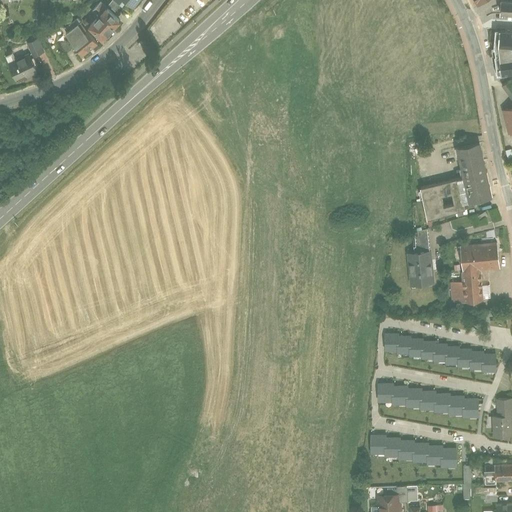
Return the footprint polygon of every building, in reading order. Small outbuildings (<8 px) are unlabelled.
[(97,16),(89,24),(104,38),(123,19),(103,0),(102,0),(92,11),(97,16)] [(511,0),(497,0),(496,12),(511,13),(511,0)] [(69,22),(73,27),(80,21),(76,16),(69,22)] [(83,54),(98,41),(80,21),(73,27),(72,28),(79,35),(72,42),(83,54)] [(511,29),(495,29),(494,49),(496,64),(511,62),(511,29)] [(25,38),(33,55),(44,50),(36,33),(25,38)] [(71,48),(66,39),(61,42),(66,51),(71,48)] [(17,57),(9,61),(17,77),(27,72),(29,76),(39,70),(30,51),(26,53),(25,50),(16,55),(17,57)] [(511,71),(511,62),(496,64),(497,73),(511,71)] [(511,80),(510,78),(501,84),(511,98),(511,80)] [(511,103),(500,107),(505,131),(510,130),(511,135),(511,134),(511,103)] [(461,201),(466,200),(491,195),(478,140),(453,146),(461,176),(417,185),(424,218),(463,209),(461,201)] [(511,155),(509,145),(503,147),(506,159),(511,157),(511,155)] [(416,251),(430,250),(427,227),(416,230),(416,251)] [(498,268),(496,242),(458,245),(458,247),(452,248),(453,261),(459,261),(461,280),(448,281),(450,303),(482,301),(479,269),(498,268)] [(433,284),(430,250),(416,251),(405,252),(408,286),(433,284)] [(456,347),(456,344),(445,345),(445,342),(433,342),(433,339),(420,340),(420,336),(408,337),(408,334),(396,334),(396,331),(383,332),(383,350),(395,350),(395,353),(407,353),(407,355),(420,355),(420,358),(432,358),(432,361),(443,361),(443,363),(456,363),(456,366),(468,366),(468,369),(480,369),(480,371),(493,371),(492,352),(481,352),(481,350),(469,350),(469,347),(456,347)] [(447,394),(447,391),(434,392),(434,389),(419,389),(419,386),(405,387),(405,384),(391,384),(391,382),(376,382),(377,399),(391,399),(391,404),(405,403),(405,406),(420,406),(420,408),(433,408),(434,411),(447,411),(447,413),(461,413),(461,415),(476,414),(475,396),(461,396),(461,394),(447,394)] [(511,435),(510,397),(493,398),(494,414),(490,414),(490,436),(511,435)] [(370,452),(383,451),(383,454),(398,454),(398,456),(412,456),(412,459),(426,459),(426,462),(440,462),(440,465),(454,465),(453,445),(440,446),(440,443),(426,443),(426,440),(412,441),(412,439),(398,439),(398,435),(384,436),(383,433),(370,433),(370,452)] [(511,479),(511,461),(492,463),(492,467),(481,467),(482,483),(493,483),(493,480),(511,479)] [(472,496),(471,465),(464,465),(465,496),(472,496)] [(379,510),(372,511),(371,511),(389,511),(400,511),(399,499),(407,499),(407,484),(387,485),(388,493),(379,493),(379,510)] [(482,499),(498,496),(497,491),(492,492),(490,484),(479,486),(482,499)] [(511,511),(511,500),(494,501),(494,511),(490,511),(511,511)] [(427,502),(427,511),(437,511),(437,508),(443,508),(443,501),(427,502)]
